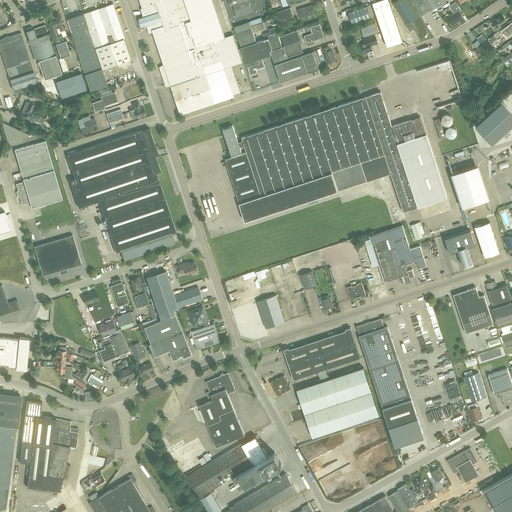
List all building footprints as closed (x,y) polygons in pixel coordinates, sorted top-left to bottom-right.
[(141,20),(139,21),(140,24),(142,24),(143,27),(147,27),(149,34),(153,33),(164,64),(163,64),(159,67),(166,87),(170,86),(171,86),(180,115),(215,103),(234,97),(233,94),(241,92),(232,65),(224,37),(212,0),(139,0),(143,8),(141,9),(143,16),(140,18),(141,20)] [(251,10),(248,0),(228,0),(230,6),(233,5),(237,17),(252,12),(251,10)] [(389,0),(378,0),(372,2),(387,47),(403,41),(389,0)] [(410,31),(416,28),(411,21),(417,18),(405,0),(397,0),(393,3),(406,24),(406,25),(410,31)] [(412,0),(421,15),(446,1),(445,0),(412,0)] [(453,26),(464,18),(460,12),(461,11),(458,6),(459,6),(456,2),(449,6),(453,13),(447,17),(447,18),(446,19),(446,20),(445,21),(446,22),(447,23),(449,23),(450,22),(453,26)] [(73,17),(68,18),(73,32),(71,33),(91,92),(108,87),(102,69),(131,59),(124,39),(125,38),(113,3),(75,16),(74,13),(72,14),(73,17)] [(314,10),(313,5),(307,7),(307,6),(298,9),(301,18),(314,14),(313,10),(314,10)] [(369,9),(367,6),(348,12),(352,25),(372,18),(370,14),(372,13),(371,9),(369,9)] [(284,9),(276,12),(279,21),(294,16),(292,11),(286,14),(284,9)] [(496,31),(501,27),(500,25),(506,21),(504,18),(505,17),(504,16),(503,16),(502,15),(496,20),(495,19),(493,20),(493,21),(496,25),(493,26),(496,31)] [(64,42),(61,33),(61,31),(65,30),(61,19),(49,23),(61,58),(70,55),(66,41),(64,42)] [(302,55),(289,59),(284,46),(282,47),(275,26),(269,29),(270,31),(263,34),(264,37),(268,36),(268,38),(256,42),(253,33),(266,29),(263,22),(251,26),(250,21),(234,26),(248,66),(250,75),(257,73),(257,71),(257,70),(265,67),(262,58),(272,54),(281,82),(308,72),(324,67),(318,50),(302,55)] [(361,27),(364,37),(378,32),(375,22),(361,27)] [(511,23),(502,31),(504,33),(503,34),(506,38),(511,35),(511,34),(511,33),(511,23)] [(308,46),(315,44),(314,41),(324,37),(320,24),(311,27),(313,33),(304,36),(308,46)] [(30,30),(26,31),(36,61),(38,61),(42,72),(44,79),(61,74),(58,64),(55,55),(47,32),(45,25),(30,30)] [(297,30),(281,35),(284,45),(288,57),(303,52),(299,40),(300,40),(297,30)] [(0,49),(14,90),(37,82),(21,33),(0,39),(0,49)] [(365,53),(372,51),(371,46),(378,43),(376,36),(364,40),(365,43),(358,46),(360,53),(365,52),(365,53)] [(506,43),(502,46),(502,47),(499,49),(501,51),(504,48),(504,49),(508,46),(510,49),(511,47),(511,41),(511,40),(510,41),(506,43)] [(330,50),(329,46),(323,48),(328,63),(336,60),(334,55),(332,49),(330,50)] [(505,57),(502,59),(504,62),(508,60),(511,64),(511,63),(511,53),(509,54),(507,56),(505,57)] [(432,75),(423,77),(427,92),(419,94),(421,100),(438,96),(440,103),(459,98),(457,92),(459,91),(451,60),(429,65),(432,75)] [(65,79),(56,82),(61,98),(86,90),(83,79),(81,73),(65,79)] [(112,92),(111,89),(99,92),(101,96),(102,99),(92,103),(95,112),(106,108),(105,106),(118,101),(115,92),(112,92)] [(43,96),(39,95),(26,90),(25,95),(27,96),(41,101),(43,96)] [(392,125),(381,91),(366,96),(366,97),(242,137),(243,141),(238,142),(233,126),(223,129),(225,134),(223,135),(224,139),(226,138),(231,155),(241,151),(240,147),(244,145),(247,152),(226,159),(240,202),(239,203),(245,221),(367,181),(380,220),(404,211),(421,206),(421,205),(448,197),(427,133),(426,133),(421,116),(411,119),(392,125)] [(23,117),(31,121),(34,113),(32,112),(35,105),(30,103),(27,101),(21,113),(25,115),(23,117)] [(134,109),(129,110),(132,119),(137,117),(146,114),(144,107),(141,108),(138,102),(133,104),(134,109)] [(511,113),(501,102),(475,126),(492,144),(511,125),(511,113)] [(110,123),(124,118),(121,109),(106,113),(110,123)] [(34,113),(31,121),(35,122),(35,121),(41,124),(42,124),(43,124),(43,123),(44,123),(44,122),(45,118),(41,116),(34,113)] [(98,129),(94,117),(83,121),(82,118),(77,120),(80,129),(82,134),(98,129)] [(440,139),(446,137),(440,118),(434,120),(440,139)] [(30,135),(12,126),(3,122),(2,122),(7,141),(16,139),(23,137),(26,136),(30,135)] [(156,147),(150,128),(142,130),(67,155),(75,179),(70,180),(79,208),(99,201),(116,252),(176,232),(157,172),(161,171),(156,157),(160,155),(157,147),(156,147)] [(54,169),(45,141),(15,150),(24,181),(16,184),(18,191),(17,191),(18,197),(20,197),(22,205),(30,202),(32,207),(62,198),(54,169)] [(488,199),(477,165),(453,173),(464,207),(488,199)] [(4,211),(0,211),(0,232),(10,230),(4,211)] [(415,240),(423,237),(418,222),(411,225),(415,240)] [(500,252),(490,222),(475,227),(485,257),(500,252)] [(369,236),(370,239),(378,264),(384,282),(398,277),(398,278),(399,279),(399,280),(400,281),(401,281),(401,282),(402,282),(406,281),(407,283),(412,282),(410,277),(415,276),(412,269),(408,270),(406,267),(407,267),(408,265),(408,264),(414,262),(415,264),(416,264),(417,268),(427,265),(420,245),(410,249),(402,225),(374,234),(373,232),(372,233),(372,235),(369,236)] [(450,253),(458,250),(463,266),(472,263),(467,247),(475,245),(470,230),(445,238),(450,253)] [(511,231),(508,232),(510,236),(503,238),(505,244),(506,243),(507,248),(505,249),(510,248),(511,248),(511,231)] [(65,270),(64,269),(81,264),(73,235),(34,246),(43,275),(61,270),(61,271),(65,270)] [(373,266),(378,264),(370,239),(365,241),(373,266)] [(13,250),(0,252),(0,267),(16,264),(13,250)] [(183,263),(178,265),(180,273),(186,272),(186,274),(191,272),(197,270),(195,266),(194,262),(184,265),(183,263)] [(183,357),(191,354),(187,345),(187,343),(175,314),(173,309),(178,308),(178,307),(202,299),(198,287),(174,295),(165,270),(146,276),(160,320),(144,327),(156,356),(165,352),(169,350),(173,359),(182,355),(183,357)] [(305,289),(317,285),(312,270),(300,274),(305,289)] [(138,280),(137,278),(131,280),(134,289),(142,286),(144,293),(146,293),(148,292),(146,285),(145,285),(145,283),(142,283),(141,279),(138,280)] [(497,287),(495,280),(485,284),(488,290),(493,305),(511,299),(507,284),(497,287)] [(366,295),(362,282),(357,284),(357,285),(352,287),(352,286),(347,287),(350,299),(355,297),(356,299),(355,299),(355,300),(356,300),(361,298),(361,297),(366,295)] [(118,297),(116,290),(124,288),(122,283),(111,287),(116,303),(127,300),(126,295),(118,297)] [(7,300),(2,284),(0,284),(0,315),(20,309),(17,299),(10,302),(10,300),(7,300)] [(479,296),(476,287),(453,294),(466,332),(487,325),(493,323),(493,322),(484,295),(479,296)] [(85,304),(99,299),(96,291),(91,293),(92,294),(82,297),(85,304)] [(146,293),(144,293),(134,297),(138,308),(147,305),(152,319),(157,318),(152,303),(149,304),(146,293)] [(266,328),(285,322),(276,294),(257,301),(266,328)] [(326,298),(325,295),(319,297),(321,303),(322,304),(324,304),(325,308),(333,306),(330,296),(326,298)] [(301,316),(311,314),(306,296),(301,297),(302,301),(298,302),(301,316)] [(511,302),(491,309),(497,328),(511,323),(511,302)] [(206,317),(203,307),(189,312),(193,325),(207,321),(206,318),(207,318),(206,316),(206,317)] [(134,311),(131,312),(116,317),(119,326),(120,326),(131,323),(132,326),(138,324),(134,311)] [(366,323),(357,326),(360,335),(359,336),(389,427),(395,446),(424,436),(418,417),(388,326),(384,327),(382,322),(382,319),(381,318),(371,321),(370,321),(366,322),(366,323)] [(216,332),(213,324),(190,332),(197,350),(219,342),(217,335),(218,335),(217,332),(216,332)] [(360,356),(351,327),(345,329),(346,330),(289,349),(289,348),(284,349),(294,379),(318,371),(321,381),(297,389),(313,437),(379,415),(364,367),(330,378),(327,368),(360,356)] [(116,331),(102,335),(102,336),(93,339),(98,351),(99,350),(104,361),(113,357),(115,359),(119,357),(120,355),(130,350),(121,329),(116,331)] [(505,346),(511,343),(511,332),(502,336),(505,346)] [(0,363),(8,364),(8,366),(17,366),(17,368),(26,369),(29,338),(20,337),(20,339),(0,336),(0,363)] [(136,360),(146,356),(140,342),(130,346),(136,360)] [(58,350),(57,355),(66,355),(66,354),(69,354),(73,354),(74,350),(71,349),(71,348),(69,348),(69,349),(66,349),(66,347),(60,347),(60,350),(58,350)] [(90,358),(92,352),(81,348),(79,354),(90,358)] [(73,357),(73,354),(69,354),(66,354),(66,355),(57,355),(57,362),(55,362),(57,362),(61,363),(61,360),(66,360),(66,358),(69,358),(69,357),(73,357)] [(65,366),(66,360),(61,360),(61,363),(57,362),(55,362),(54,367),(56,367),(65,368),(65,369),(68,370),(72,370),(72,367),(65,366)] [(123,364),(129,379),(135,376),(131,366),(129,366),(126,360),(121,361),(123,364)] [(147,372),(154,369),(151,362),(141,366),(143,373),(147,372)] [(123,381),(129,379),(123,364),(120,365),(121,368),(120,369),(120,370),(118,371),(123,381)] [(56,367),(56,372),(60,372),(61,373),(64,373),(65,373),(65,378),(67,378),(67,383),(74,384),(78,379),(72,375),(72,370),(68,370),(65,369),(65,368),(56,367)] [(511,398),(511,382),(507,368),(488,374),(495,394),(501,392),(504,401),(511,398)] [(236,390),(228,372),(224,374),(223,373),(221,374),(221,375),(206,381),(210,391),(207,392),(210,401),(200,405),(216,446),(245,434),(228,393),(236,390)] [(472,401),(487,396),(479,372),(464,377),(472,401)] [(89,381),(88,383),(98,389),(102,383),(101,382),(103,380),(102,380),(92,374),(90,376),(91,376),(89,380),(89,381)] [(286,378),(284,375),(283,375),(280,376),(280,378),(279,377),(275,379),(275,380),(274,380),(271,381),(271,383),(272,386),(273,386),(273,387),(275,390),(276,391),(276,392),(277,395),(278,395),(282,394),(282,392),(283,393),(286,391),(286,390),(288,390),(291,388),(291,387),(289,384),(288,384),(288,383),(287,380),(286,379),(286,378)] [(0,511),(6,509),(21,396),(0,393),(0,511)] [(76,447),(78,439),(77,439),(79,429),(70,427),(71,421),(56,418),(56,417),(40,416),(42,402),(27,400),(26,409),(19,462),(30,463),(28,482),(27,487),(60,491),(62,479),(63,477),(64,478),(64,477),(67,478),(70,464),(66,464),(70,448),(74,449),(74,447),(76,447)] [(476,402),(468,405),(469,409),(473,420),(475,419),(475,420),(476,420),(476,419),(481,417),(478,406),(477,407),(476,402)] [(268,456),(256,435),(187,476),(200,497),(223,483),(220,477),(230,471),(240,488),(245,484),(253,480),(255,484),(277,471),(275,467),(281,463),(275,452),(268,456)] [(479,475),(472,463),(477,460),(470,448),(448,460),(454,472),(459,469),(466,482),(479,475)] [(95,462),(94,465),(101,467),(102,459),(93,457),(92,461),(95,462)] [(437,491),(444,487),(439,479),(443,477),(438,468),(431,472),(433,476),(430,478),(437,491)] [(263,511),(297,492),(286,473),(230,507),(231,508),(225,511),(263,511)] [(511,511),(511,473),(483,489),(492,506),(495,511),(511,511)] [(148,508),(133,482),(136,480),(136,479),(133,474),(132,474),(127,477),(126,478),(127,479),(98,497),(89,503),(94,511),(155,511),(156,511),(153,507),(151,506),(148,508)] [(106,481),(101,474),(99,475),(98,475),(90,480),(91,483),(94,481),(97,486),(100,484),(101,485),(103,483),(106,481)] [(428,489),(422,478),(419,479),(417,478),(416,481),(413,482),(419,493),(428,489)] [(397,488),(398,490),(409,507),(418,502),(407,483),(397,488)] [(398,490),(388,495),(398,511),(411,511),(409,507),(398,490)] [(417,496),(420,502),(425,500),(425,499),(432,495),(430,490),(421,494),(417,496)] [(208,511),(217,511),(222,510),(211,492),(201,499),(208,511)] [(387,511),(393,509),(386,495),(355,511),(387,511)]
